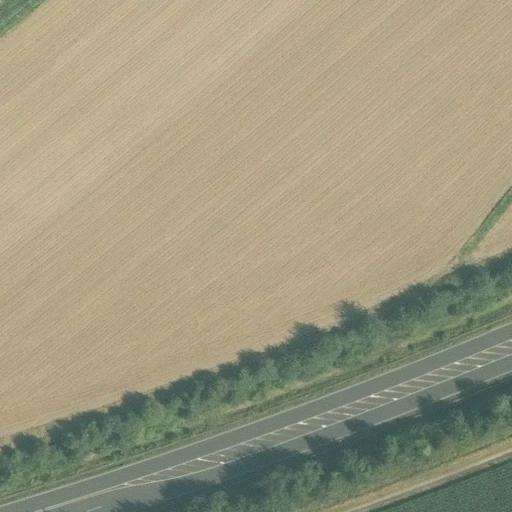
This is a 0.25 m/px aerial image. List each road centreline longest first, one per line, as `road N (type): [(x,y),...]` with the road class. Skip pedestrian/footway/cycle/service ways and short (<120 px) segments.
road 1 (trunk): [(70,511),(511,348)]
road 2 (track): [(351,511),(511,450)]
